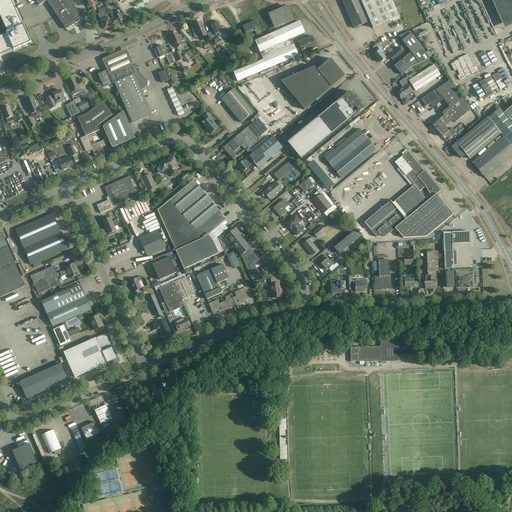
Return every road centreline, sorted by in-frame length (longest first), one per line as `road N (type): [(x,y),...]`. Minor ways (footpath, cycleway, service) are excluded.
road 1 (unclassified): [(307,312),(298,270),(184,137),(64,187)]
road 2 (tertiary): [(507,255),(475,199),(341,42)]
road 3 (tertiary): [(0,96),(218,0)]
road 4 (tertiary): [(205,0),(0,90)]
road 5 (unclassified): [(144,366),(64,187)]
road 6 (unclassified): [(307,312),(500,304)]
road 7 (unclassified): [(144,366),(253,320),(307,312)]
road 8 (unclassified): [(144,366),(21,421),(0,394)]
road 9 (unclassified): [(144,366),(184,432),(194,511)]
